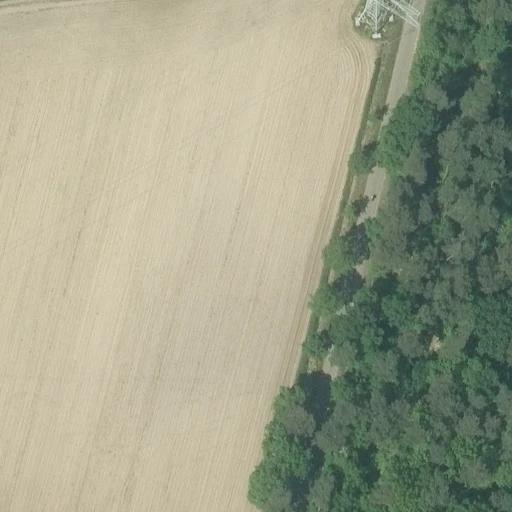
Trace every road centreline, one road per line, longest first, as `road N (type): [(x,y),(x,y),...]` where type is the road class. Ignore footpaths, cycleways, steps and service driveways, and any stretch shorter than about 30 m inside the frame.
road 1 (unclassified): [(292,511),(420,0)]
road 2 (track): [(511,323),(340,315)]
